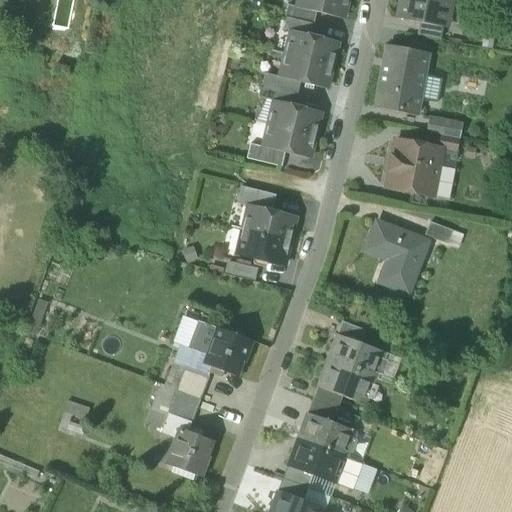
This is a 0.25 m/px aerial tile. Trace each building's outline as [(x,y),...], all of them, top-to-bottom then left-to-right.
[(343,20),(347,0),(298,0),(296,8),(296,9),(316,13),(343,20)] [(442,28),(447,0),(400,0),(396,19),(419,24),(442,28)] [(284,18),(313,25),(316,13),(296,9),(296,8),(287,6),(284,18)] [(310,37),(313,25),(286,18),(283,30),(291,32),(310,37)] [(417,36),(440,40),(442,28),(419,24),(417,36)] [(291,32),(285,55),(332,67),(337,43),(310,37),(291,32)] [(416,116),(419,102),(424,75),(427,54),(387,46),(376,108),(416,116)] [(326,90),(332,67),(285,55),(279,78),(279,79),(300,84),(326,90)] [(265,75),(262,87),(259,99),(274,102),(294,107),(297,95),(300,84),(279,79),(279,78),(265,75)] [(441,80),(424,75),(419,102),(437,104),(441,80)] [(274,102),(259,99),(253,122),(268,125),(274,102)] [(274,102),(268,125),(315,137),(320,113),(294,107),(274,102)] [(429,118),(426,133),(424,147),(442,151),(442,152),(455,154),(457,139),(453,138),(456,124),(429,118)] [(309,160),(315,137),(268,125),(262,148),(262,149),(284,154),(309,160)] [(386,188),(433,197),(442,152),(442,151),(424,147),(395,141),(386,188)] [(246,159),(281,168),(284,154),(262,149),(262,148),(250,145),(246,159)] [(457,155),(455,154),(442,152),(433,197),(448,200),(457,155)] [(248,207),(271,212),(275,196),(240,187),(236,204),(248,207)] [(248,207),(243,230),(289,241),(295,218),(271,212),(248,207)] [(384,285),(408,295),(428,243),(376,223),(364,252),(392,263),(384,285)] [(424,236),(447,245),(451,232),(429,223),(424,236)] [(283,267),(289,241),(243,230),(237,255),(283,267)] [(451,232),(447,245),(458,249),(463,236),(451,232)] [(197,260),(192,247),(181,251),(186,264),(197,260)] [(232,276),(254,281),(257,270),(235,264),(232,276)] [(39,300),(27,333),(35,336),(47,303),(39,300)] [(188,350),(198,323),(182,317),(172,344),(179,346),(188,350)] [(342,337),(361,344),(366,331),(342,322),(336,336),(341,338),(342,337)] [(188,350),(207,357),(217,330),(198,323),(188,350)] [(217,329),(217,330),(207,357),(204,366),(212,368),(236,377),(242,362),(243,363),(251,342),(217,329)] [(336,356),(333,364),(375,379),(385,353),(361,344),(342,337),(341,338),(337,348),(333,346),(330,354),(336,356)] [(173,364),(185,369),(188,350),(179,346),(173,364)] [(207,357),(188,350),(185,369),(208,378),(212,368),(204,366),(207,357)] [(385,353),(375,379),(390,385),(400,359),(385,353)] [(185,369),(173,364),(164,387),(176,391),(185,369)] [(365,406),(375,379),(333,364),(330,372),(324,369),(321,377),(326,379),(322,388),(322,389),(341,397),(365,406)] [(185,369),(176,391),(168,414),(169,415),(191,423),(200,400),(208,378),(185,369)] [(152,408),(168,414),(176,391),(164,387),(160,385),(152,408)] [(318,387),(312,401),(307,415),(311,417),(312,416),(332,423),(336,410),(341,397),(322,389),(322,388),(318,387)] [(90,409),(67,402),(63,415),(71,417),(85,422),(90,409)] [(71,417),(63,415),(57,433),(83,441),(87,429),(69,423),(71,417)] [(162,434),(176,439),(180,429),(188,432),(191,423),(169,415),(162,434)] [(306,435),(303,442),(345,458),(354,435),(355,432),(332,423),(312,416),(311,417),(308,426),(303,425),(300,432),(306,435)] [(212,442),(188,432),(180,429),(176,439),(166,466),(200,478),(208,457),(206,457),(212,442)] [(345,458),(361,464),(370,441),(354,435),(345,458)] [(335,484),(345,458),(303,442),(300,450),(294,448),(292,455),(296,457),(293,467),(292,468),(312,475),(335,484)] [(40,470),(0,454),(0,467),(36,481),(40,470)] [(361,464),(345,458),(335,484),(348,489),(352,487),(361,464)] [(352,487),(348,489),(366,495),(376,469),(361,464),(352,487)] [(288,465),(283,479),(307,489),(312,475),(292,468),(293,467),(288,465)] [(307,489),(330,497),(335,484),(312,475),(307,489)] [(302,502),(307,489),(283,479),(277,494),(282,495),(282,494),(302,502)] [(330,497),(307,489),(302,502),(325,510),(330,497)] [(273,511),(324,511),(325,510),(302,502),(282,494),(282,495),(278,505),(274,503),(271,511),(273,511)]
